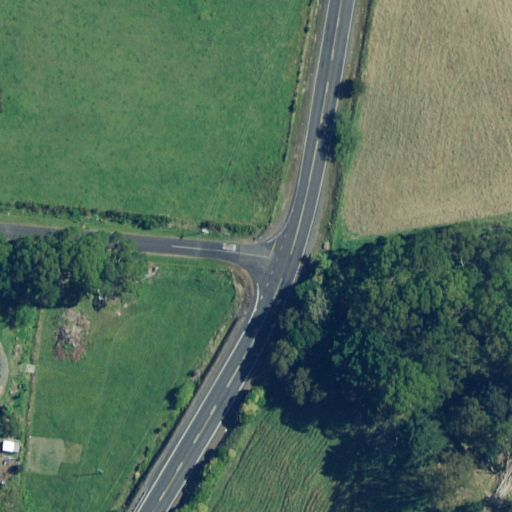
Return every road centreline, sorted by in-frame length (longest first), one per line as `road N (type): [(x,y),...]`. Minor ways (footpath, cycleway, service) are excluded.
road 1 (unclassified): [(286,265),(270,256),(0,232)]
road 2 (primary): [(286,265),(233,379),(154,511)]
road 3 (primary): [(342,0),(286,265)]
